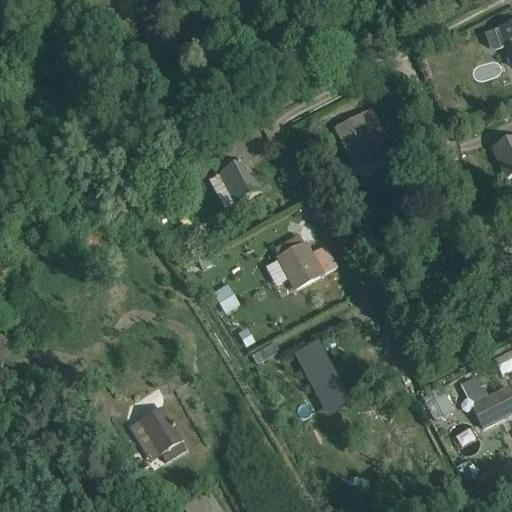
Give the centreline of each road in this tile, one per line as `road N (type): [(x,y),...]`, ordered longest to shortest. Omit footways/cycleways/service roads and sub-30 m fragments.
road 1 (residential): [(360,74),(274,126),(410,391)]
road 2 (residential): [(400,53),(511,293)]
road 3 (residential): [(509,0),(400,53)]
